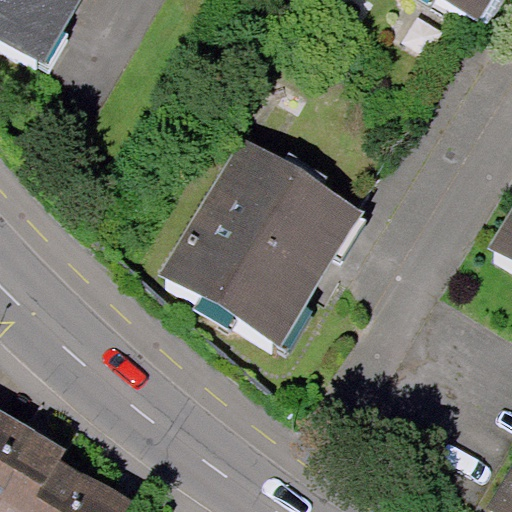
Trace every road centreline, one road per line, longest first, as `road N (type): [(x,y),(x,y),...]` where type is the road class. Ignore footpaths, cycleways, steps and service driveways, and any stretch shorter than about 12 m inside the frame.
road 1 (tertiary): [(0,282),(89,366),(294,511)]
road 2 (residential): [(511,94),(405,267)]
